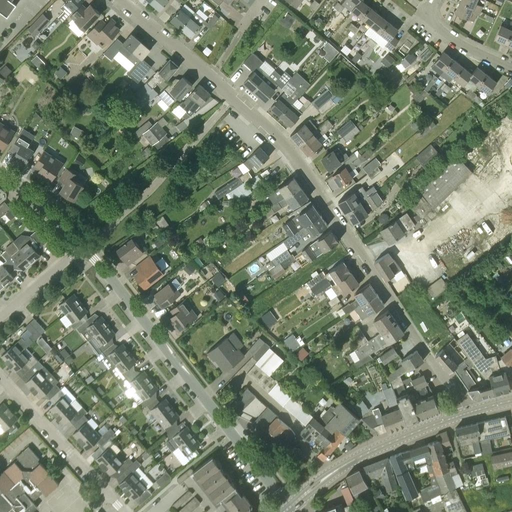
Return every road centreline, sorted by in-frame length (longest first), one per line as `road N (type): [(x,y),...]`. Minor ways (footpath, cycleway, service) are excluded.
road 1 (residential): [(466,413),(289,151),(121,0)]
road 2 (residential): [(290,507),(82,247)]
road 3 (secondary): [(290,507),(374,449),(466,413)]
road 4 (residential): [(123,511),(0,378)]
